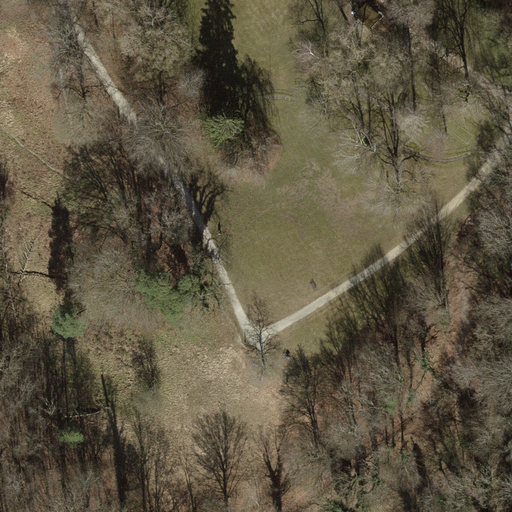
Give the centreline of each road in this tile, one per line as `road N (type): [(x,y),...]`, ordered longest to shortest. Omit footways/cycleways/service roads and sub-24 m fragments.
road 1 (track): [(436,232),(466,261),(481,307),(469,362),(286,511)]
road 2 (track): [(511,118),(436,232)]
